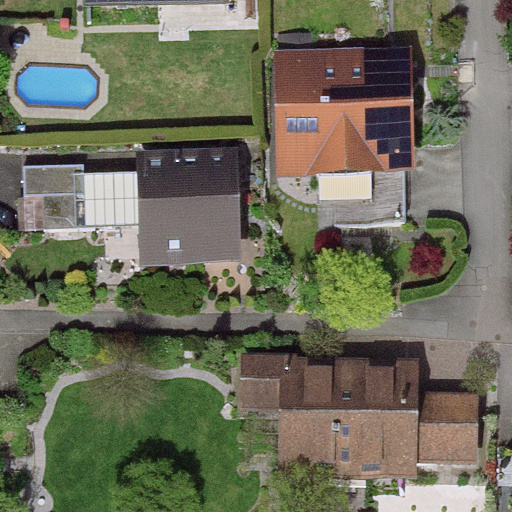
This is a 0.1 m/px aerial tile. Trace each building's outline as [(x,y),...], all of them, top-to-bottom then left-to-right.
[(412,47),(275,52),(279,175),(332,173),(334,226),(406,224),(404,167),(417,167),(412,47)] [(238,147),(136,151),(137,171),(139,225),(141,265),(242,261),(238,147)] [(84,165),(23,166),(24,195),(43,195),(44,227),(78,227),(77,200),(85,200),(84,173),(84,165)] [(137,171),(84,173),(85,200),(77,200),(78,227),(139,225),(137,171)] [(296,354),(240,353),(240,408),(278,408),(278,462),(336,462),(336,477),(418,477),(418,464),(478,464),(479,391),(419,391),(419,358),(395,358),(395,365),(368,365),(368,357),(334,357),(334,364),(307,364),(307,357),(296,357),(296,354)]
